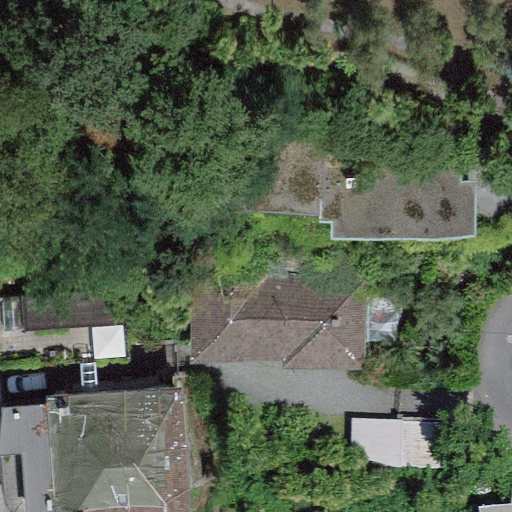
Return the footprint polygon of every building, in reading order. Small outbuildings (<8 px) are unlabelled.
[(369,105),(229,103),(229,179),(243,179),(243,195),(316,196),(316,205),(328,205),(327,221),(476,222),(476,173),(461,173),(462,149),(431,149),(431,136),(394,135),(394,119),(369,119),(369,105)] [(265,256),(191,255),(190,343),(280,344),(280,354),(363,355),(365,277),(264,275),(265,256)] [(119,284),(21,291),(23,322),(121,314),(119,284)] [(190,499),(181,369),(45,378),(45,386),(1,389),(0,394),(0,465),(1,475),(9,506),(56,504),(56,508),(190,499)] [(361,420),(361,461),(441,462),(442,420),(361,420)]
